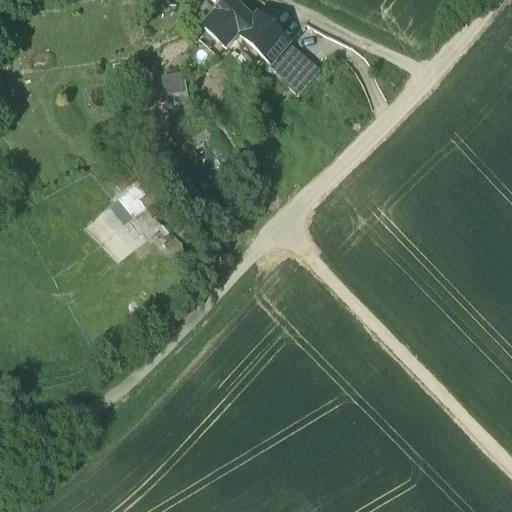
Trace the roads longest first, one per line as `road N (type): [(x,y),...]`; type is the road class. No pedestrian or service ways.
road 1 (residential): [(511,36),(404,160),(263,297)]
road 2 (track): [(511,509),(288,274)]
